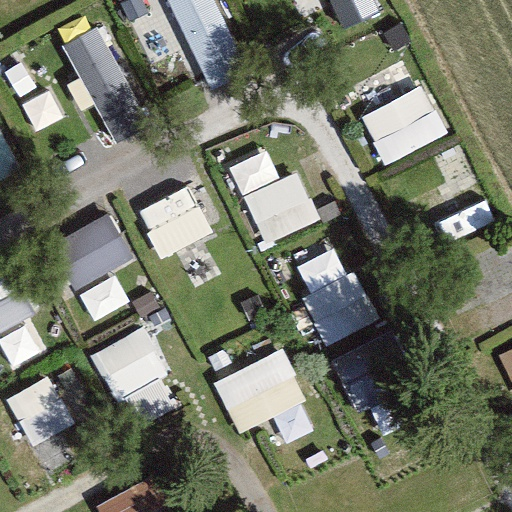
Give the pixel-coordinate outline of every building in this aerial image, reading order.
[(170,0),(209,79),(247,61),(218,0),(170,0)] [(341,0),(349,17),(378,5),(375,0),(341,0)] [(88,99),(131,75),(103,23),(59,46),(88,99)] [(427,83),(364,112),(386,159),(449,130),(427,83)] [(0,123),(0,172),(17,166),(0,123)] [(278,141),(232,163),(269,240),(315,218),(278,141)] [(140,208),(162,255),(215,230),(192,182),(140,208)] [(44,238),(71,288),(130,251),(110,211),(44,238)] [(298,260),(324,337),(372,321),(346,244),(298,260)] [(0,274),(0,327),(28,315),(9,271),(0,274)] [(146,322),(93,350),(118,397),(171,370),(146,322)] [(511,342),(499,349),(511,376),(511,342)] [(238,429),(308,400),(286,346),(215,375),(238,429)] [(47,374),(10,393),(49,469),(86,449),(47,374)]
